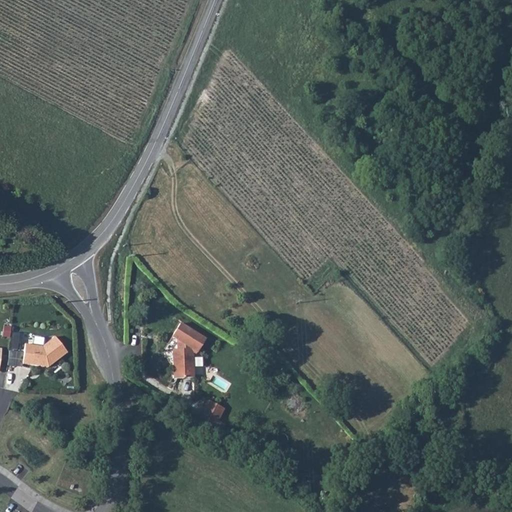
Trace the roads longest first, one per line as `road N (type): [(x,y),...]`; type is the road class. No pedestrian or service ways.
road 1 (track): [(155,144),(170,158),(174,210),(186,231),(353,412)]
road 2 (tertiary): [(216,0),(155,144),(82,255)]
road 3 (unclassified): [(94,321),(111,361),(119,468),(106,511)]
